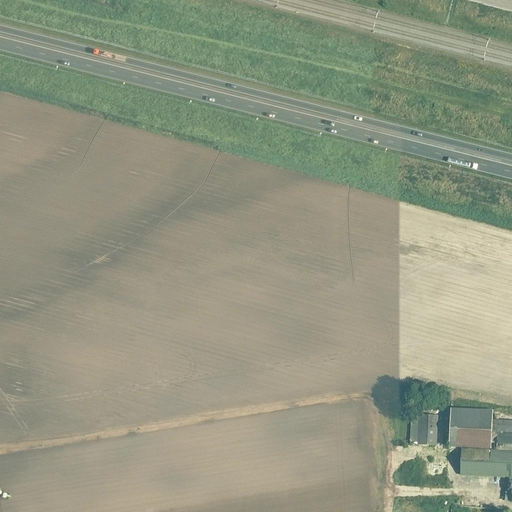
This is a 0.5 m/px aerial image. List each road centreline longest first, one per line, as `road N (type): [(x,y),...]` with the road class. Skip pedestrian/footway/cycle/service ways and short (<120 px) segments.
road 1 (trunk): [(0,42),(511,171)]
road 2 (trunk): [(511,157),(0,28)]
